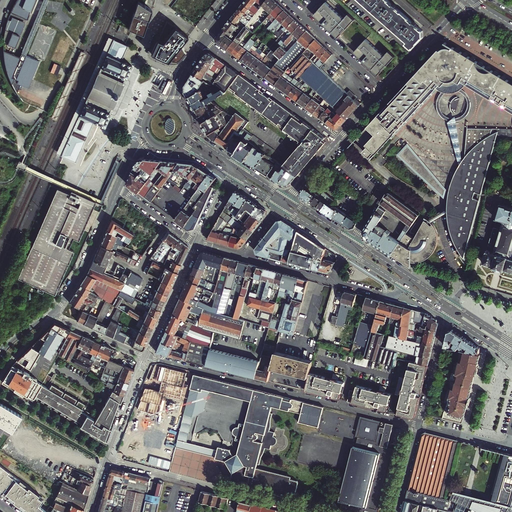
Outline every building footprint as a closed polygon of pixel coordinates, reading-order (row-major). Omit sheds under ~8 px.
[(29,14),(31,11),(33,4),(34,0),(17,0),(16,2),(15,4),(13,7),(13,8),(12,10),(11,12),(18,15),(24,17),(24,18),(28,20),(30,15),(29,14)] [(33,37),(48,0),(43,0),(22,53),(26,55),(33,37)] [(263,0),(246,0),(243,4),(256,14),(263,5),(265,2),(263,0)] [(266,0),(265,2),(263,5),(271,13),(279,4),(274,0),(266,0)] [(361,0),(371,8),(370,8),(376,14),(376,13),(391,25),(390,26),(396,31),(397,30),(407,39),(405,41),(413,48),(423,37),(423,30),(389,0),(361,0)] [(146,28),(152,10),(138,1),(129,29),(131,30),(137,32),(144,35),(146,28)] [(320,21),(337,37),(353,19),(347,13),(342,18),(341,17),(342,17),(324,1),(314,13),(321,20),(320,21)] [(243,4),(240,7),(253,17),(256,14),(243,4)] [(271,13),(266,19),(268,21),(271,18),(274,15),(277,18),(285,10),(279,4),(271,13)] [(253,17),(240,7),(237,11),(250,21),(253,17)] [(274,21),(268,28),(273,33),(290,14),(285,10),(277,18),(274,21)] [(250,21),(237,11),(231,19),(244,29),(246,26),(250,21)] [(273,33),(278,37),(286,30),(287,28),(296,19),(290,14),(273,33)] [(10,31),(20,35),(25,24),(8,19),(7,23),(6,30),(10,31)] [(231,19),(228,24),(235,30),(240,33),(244,29),(231,19)] [(301,24),(296,19),(287,28),(291,32),(289,33),(281,41),(283,43),(301,24)] [(182,45),(188,37),(167,21),(161,34),(152,54),(166,61),(170,62),(172,63),(174,63),(176,62),(178,61),(181,59),(181,58),(186,53),(182,45)] [(235,30),(228,24),(224,28),(228,31),(230,32),(232,34),(235,30)] [(292,39),(296,43),(307,30),(301,24),(283,43),(275,52),(276,53),(280,57),(281,58),(287,52),(283,49),(292,39)] [(227,50),(232,53),(249,29),(247,27),(246,26),(244,29),(240,33),(237,38),(227,50)] [(217,42),(221,45),(227,36),(226,34),(228,31),(224,28),(216,38),(217,42)] [(249,29),(232,53),(236,56),(250,37),(253,33),(249,29)] [(235,30),(232,34),(233,35),(237,38),(240,33),(235,30)] [(289,66),(290,67),(317,39),(307,30),(296,43),(287,52),(281,58),(280,57),(277,62),(275,64),(272,68),(265,78),(275,85),(282,76),(289,66)] [(16,47),(18,40),(20,35),(10,31),(8,38),(4,37),(4,39),(4,42),(16,47)] [(227,36),(221,45),(224,47),(233,35),(232,34),(230,32),(227,36)] [(224,47),(227,50),(237,38),(233,35),(224,47)] [(99,72),(113,39),(108,37),(75,111),(57,151),(63,155),(76,124),(93,85),(95,82),(99,72)] [(250,37),(236,56),(241,60),(249,49),(247,48),(252,40),(253,41),(254,40),(252,39),(253,38),(252,37),(251,38),(250,37)] [(250,67),(255,70),(271,49),(258,37),(254,42),(257,44),(262,49),(263,50),(250,67)] [(362,57),(360,58),(377,74),(394,56),(387,50),(382,56),(381,54),(382,54),(365,38),(354,50),(362,57)] [(76,124),(63,155),(78,162),(95,121),(107,126),(119,98),(120,94),(122,90),(133,66),(123,61),(129,47),(129,46),(125,44),(113,39),(99,72),(95,82),(93,85),(76,124)] [(301,76),(313,62),(310,60),(315,54),(324,45),(317,39),(290,67),(292,69),(294,70),(295,71),(296,72),(298,74),(300,76),(301,76)] [(249,49),(241,60),(246,63),(253,54),(251,53),(257,44),(254,42),(249,49)] [(453,44),(452,45),(451,46),(454,47),(453,48),(453,49),(452,49),(451,48),(450,48),(449,48),(448,48),(447,48),(446,48),(445,48),(444,48),(443,48),(443,49),(442,49),(440,50),(439,50),(393,99),(387,105),(357,138),(365,145),(364,147),(366,149),(364,150),(371,156),(375,152),(395,131),(406,119),(419,105),(423,101),(441,83),(444,86),(445,84),(446,84),(447,85),(448,85),(449,85),(450,85),(451,85),(452,85),(453,85),(454,85),(455,85),(456,85),(457,84),(458,84),(459,83),(460,83),(462,84),(463,82),(464,82),(463,81),(464,80),(469,83),(469,82),(492,96),(498,100),(498,99),(502,101),(502,102),(507,105),(511,107),(511,78),(507,76),(508,76),(505,74),(499,71),(500,71),(497,70),(492,67),(492,66),(490,65),(489,65),(484,62),(482,61),(476,58),(477,57),(474,56),(469,53),(466,51),(466,52),(461,49),(461,48),(459,47),(458,47),(453,44)] [(328,49),(324,45),(315,54),(318,56),(313,62),(315,64),(328,49)] [(253,54),(246,63),(250,67),(263,50),(262,49),(261,49),(259,51),(258,50),(256,53),(256,54),(255,56),(253,54)] [(271,49),(255,70),(260,74),(267,65),(264,63),(265,62),(266,61),(270,56),(272,58),(276,53),(275,52),(271,49)] [(333,54),(328,49),(315,64),(320,68),(333,54)] [(29,87),(35,72),(40,60),(26,55),(22,53),(20,57),(4,50),(4,56),(5,60),(6,67),(8,73),(9,77),(11,81),(19,89),(21,84),(29,87)] [(87,53),(81,51),(51,117),(57,119),(87,53)] [(217,57),(211,52),(207,53),(204,57),(212,62),(213,63),(217,57)] [(265,78),(272,68),(269,66),(271,65),(274,61),(273,61),(274,60),(277,62),(280,57),(276,53),(272,58),(271,59),(272,60),(271,61),(270,61),(267,65),(260,74),(265,78)] [(204,57),(198,67),(217,80),(224,70),(221,68),(219,70),(210,63),(212,62),(204,57)] [(224,70),(228,65),(223,61),(220,65),(219,67),(221,68),(224,70)] [(360,105),(320,68),(315,64),(313,62),(301,76),(303,78),(306,81),(310,85),(318,92),(325,98),(338,110),(340,112),(347,119),(354,112),(360,105)] [(228,65),(224,70),(217,80),(215,82),(227,91),(228,89),(239,74),(228,65)] [(217,80),(198,67),(194,73),(204,79),(204,78),(207,80),(208,78),(213,82),(211,84),(213,85),(215,82),(217,80)] [(204,79),(194,73),(191,77),(201,84),(202,81),(207,85),(210,83),(204,79)] [(228,89),(252,107),(263,94),(259,91),(260,90),(260,89),(259,89),(258,88),(258,87),(239,74),(228,89)] [(275,85),(280,89),(287,79),(282,76),(275,85)] [(294,85),(291,83),(285,92),(289,95),(296,86),(299,82),(301,81),(303,78),(301,76),(300,76),(299,77),(294,85)] [(201,84),(191,77),(189,81),(195,86),(198,88),(201,84)] [(296,86),(289,95),(293,98),(300,89),(302,87),(306,81),(303,78),(301,81),(303,82),(299,88),(296,86)] [(285,92),(291,83),(289,81),(288,80),(287,79),(280,89),(285,92)] [(186,92),(186,93),(195,86),(189,81),(186,85),(186,92)] [(215,82),(213,85),(218,89),(208,94),(193,103),(196,109),(211,101),(224,93),(225,94),(227,91),(215,82)] [(201,89),(189,97),(193,103),(208,94),(218,89),(213,85),(211,84),(210,83),(207,85),(205,86),(201,89)] [(309,96),(305,93),(298,102),(306,108),(313,98),(318,92),(310,85),(308,88),(313,91),(309,96)] [(186,93),(189,97),(201,89),(198,88),(195,86),(186,93)] [(305,93),(300,89),(293,98),(298,102),(305,93)] [(318,92),(313,98),(321,104),(325,98),(318,92)] [(252,107),(259,111),(269,98),(268,97),(264,94),(263,94),(252,107)] [(269,98),(259,111),(297,140),(298,139),(303,143),(297,151),(309,162),(326,143),(323,140),(325,137),(276,101),(275,101),(275,100),(274,100),(273,100),(272,100),(269,98)] [(306,108),(314,114),(319,106),(320,105),(321,104),(313,98),(306,108)] [(196,109),(200,116),(215,107),(214,107),(213,104),(215,103),(211,101),(196,109)] [(215,107),(200,116),(203,122),(220,112),(216,106),(215,107)] [(314,114),(320,118),(325,111),(319,106),(314,114)] [(320,118),(326,123),(332,115),(328,112),(325,111),(320,118)] [(343,124),(347,119),(340,112),(337,115),(335,113),(333,112),(332,113),(329,111),(328,112),(332,115),(343,124)] [(203,122),(210,133),(227,122),(225,118),(224,117),(223,115),(221,112),(220,112),(203,122)] [(235,112),(232,117),(241,124),(245,126),(248,121),(235,112)] [(332,115),(326,123),(335,130),(338,129),(343,124),(332,115)] [(231,117),(227,122),(216,140),(224,145),(234,131),(235,131),(240,125),(241,124),(232,117),(231,117)] [(216,140),(227,122),(210,133),(212,138),(216,140)] [(471,128),(468,157),(466,167),(461,168),(460,169),(457,174),(453,184),(451,188),(450,191),(449,198),(448,205),(448,209),(448,212),(448,216),(450,224),(452,233),(454,239),(455,243),(457,246),(467,249),(499,134),(495,134),(496,130),(496,129),(471,128)] [(246,139),(248,140),(252,136),(243,129),(236,138),(229,148),(232,151),(236,153),(246,139)] [(495,134),(499,134),(511,137),(511,129),(500,129),(499,132),(496,130),(495,134)] [(234,131),(224,145),(229,148),(236,138),(234,136),(237,133),(235,131),(234,131)] [(276,150),(253,135),(252,136),(248,140),(250,141),(254,144),(256,146),(259,148),(263,151),(267,153),(272,156),(276,150)] [(247,160),(254,149),(248,145),(250,141),(248,140),(246,139),(236,153),(247,160)] [(447,188),(409,144),(399,153),(440,200),(447,188)] [(256,152),(259,148),(256,146),(255,147),(254,149),(247,160),(258,167),(267,153),(263,151),(260,155),(256,152)] [(309,162),(297,151),(295,152),(285,165),(289,168),(298,175),(309,162)] [(272,156),(267,153),(258,167),(269,174),(278,161),(272,156)] [(138,170),(141,165),(145,159),(142,159),(138,161),(138,162),(137,162),(134,168),(138,170)] [(147,166),(149,167),(154,160),(153,160),(145,159),(141,165),(143,166),(141,169),(144,171),(145,168),(146,168),(147,166)] [(139,193),(146,183),(149,179),(149,178),(162,161),(158,160),(154,160),(149,167),(147,166),(146,168),(145,168),(144,171),(141,169),(143,166),(141,165),(138,170),(134,168),(128,182),(128,185),(139,193)] [(174,171),(180,162),(170,161),(163,172),(164,173),(157,184),(155,183),(145,197),(151,202),(156,195),(174,171)] [(161,171),(163,172),(170,161),(162,161),(149,178),(153,181),(154,180),(156,182),(157,180),(155,179),(161,171)] [(278,161),(269,174),(274,177),(283,164),(278,161)] [(194,164),(180,162),(174,171),(176,173),(177,171),(181,173),(181,172),(186,175),(190,177),(192,174),(189,171),(194,164)] [(191,178),(197,171),(200,167),(196,165),(194,164),(189,171),(192,174),(190,177),(191,178)] [(285,165),(283,164),(274,177),(280,181),(289,168),(285,165)] [(197,180),(201,175),(205,170),(204,169),(200,167),(197,171),(191,178),(189,182),(187,185),(190,187),(192,185),(193,185),(193,184),(194,184),(197,180)] [(289,168),(280,181),(286,185),(291,184),(298,175),(289,168)] [(184,186),(195,194),(202,184),(206,180),(210,174),(205,170),(201,175),(197,180),(194,184),(193,184),(193,185),(192,185),(190,187),(187,185),(186,184),(184,186)] [(203,198),(201,196),(204,192),(205,189),(208,191),(211,186),(217,178),(210,174),(206,180),(202,184),(195,194),(189,202),(193,205),(197,208),(201,202),(203,198)] [(146,183),(139,193),(145,197),(155,183),(149,179),(146,183)] [(334,199),(311,180),(305,186),(316,193),(327,201),(330,203),(334,199)] [(195,228),(199,219),(203,210),(213,188),(213,187),(211,186),(208,191),(203,198),(201,202),(197,208),(196,210),(191,217),(185,227),(189,230),(195,228)] [(316,193),(305,186),(302,190),(302,195),(310,201),(316,193)] [(57,202),(52,201),(18,279),(55,295),(74,251),(69,249),(72,242),(74,238),(79,240),(84,229),(89,232),(91,225),(92,226),(102,205),(71,191),(70,195),(66,193),(62,191),(57,202)] [(226,206),(232,211),(243,194),(238,191),(232,193),(226,206)] [(369,238),(393,253),(401,240),(407,232),(420,214),(391,192),(387,193),(386,194),(381,203),(408,223),(397,240),(389,235),(391,233),(387,231),(386,233),(385,232),(385,231),(379,227),(379,226),(379,225),(378,224),(385,212),(378,207),(365,230),(369,238)] [(327,201),(316,193),(310,201),(322,208),(327,201)] [(243,194),(232,211),(235,213),(238,215),(249,198),(243,194)] [(238,215),(241,218),(248,209),(253,213),(259,205),(249,198),(238,215)] [(327,201),(322,208),(335,216),(337,208),(330,203),(327,201)] [(483,263),(511,272),(511,207),(500,204),(496,219),(503,221),(501,230),(499,229),(499,228),(494,227),(489,246),(492,247),(491,251),(487,250),(483,263)] [(185,227),(191,217),(196,210),(197,208),(193,205),(191,209),(188,213),(185,216),(180,223),(185,227)] [(259,205),(253,213),(262,220),(267,214),(267,210),(259,205)] [(337,208),(335,216),(343,221),(347,215),(337,208)] [(180,223),(185,216),(188,213),(184,209),(176,220),(180,223)] [(241,218),(255,230),(262,220),(253,213),(248,209),(241,218)] [(233,217),(252,233),(255,230),(241,218),(238,215),(235,213),(233,217)] [(358,222),(347,215),(343,221),(352,227),(355,226),(358,222)] [(208,239),(218,242),(221,232),(217,231),(217,229),(219,229),(219,228),(223,229),(228,222),(220,216),(208,239)] [(239,231),(248,239),(252,233),(233,217),(229,223),(235,228),(239,231)] [(424,218),(412,236),(410,239),(408,237),(409,234),(407,232),(401,240),(393,253),(405,262),(406,260),(408,260),(410,261),(411,261),(412,261),(415,262),(417,261),(419,261),(422,260),(424,259),(427,258),(429,257),(430,256),(433,252),(435,250),(436,247),(437,244),(438,242),(438,239),(438,238),(438,235),(437,232),(437,230),(435,227),(433,224),(429,220),(426,219),(424,218)] [(132,237),(134,233),(137,230),(133,228),(129,227),(127,226),(121,223),(112,219),(107,229),(113,231),(115,226),(127,231),(123,238),(127,241),(128,242),(132,237)] [(290,262),(299,230),(283,219),(278,220),(256,248),(258,253),(290,262)] [(229,245),(234,229),(226,227),(223,231),(223,232),(221,232),(218,242),(229,245)] [(234,246),(239,231),(235,228),(234,229),(229,245),(234,246)] [(125,245),(127,241),(123,238),(116,232),(113,231),(107,229),(100,245),(109,248),(115,251),(118,245),(120,246),(121,244),(125,245)] [(326,248),(299,230),(290,262),(320,270),(326,248)] [(242,247),(248,239),(239,231),(234,246),(239,248),(242,247)] [(166,262),(168,258),(170,251),(170,250),(173,246),(178,239),(169,232),(149,259),(153,260),(161,264),(165,266),(166,262)] [(174,259),(177,255),(180,249),(184,243),(178,239),(173,246),(170,250),(170,251),(168,258),(176,261),(176,260),(174,259)] [(181,264),(183,260),(186,253),(189,248),(188,246),(184,243),(180,249),(177,255),(174,259),(176,260),(176,261),(181,264)] [(131,258),(115,251),(109,248),(100,245),(98,249),(111,255),(112,253),(115,255),(116,256),(129,262),(132,258),(131,258)] [(326,248),(320,270),(328,272),(330,271),(337,259),(336,259),(335,259),(334,261),(327,259),(330,250),(326,248)] [(96,253),(109,259),(111,255),(98,249),(96,253)] [(137,261),(140,255),(139,253),(135,251),(134,251),(131,258),(132,258),(137,261)] [(202,252),(196,266),(207,269),(210,270),(207,276),(213,278),(219,255),(204,251),(202,252)] [(93,260),(106,266),(109,259),(96,253),(93,260)] [(225,257),(219,255),(213,278),(212,281),(218,283),(225,257)] [(225,257),(218,283),(216,291),(223,294),(228,276),(233,259),(225,257)] [(178,267),(180,268),(181,264),(176,261),(168,258),(166,262),(172,265),(178,267)] [(228,276),(223,294),(218,312),(226,314),(231,293),(237,273),(240,261),(233,259),(228,276)] [(91,266),(104,272),(106,266),(93,260),(91,266)] [(172,284),(175,278),(178,272),(166,267),(165,266),(161,264),(153,260),(151,265),(163,270),(165,271),(162,280),(172,284)] [(235,294),(231,293),(226,314),(235,317),(241,296),(249,264),(240,261),(237,273),(241,274),(238,283),(235,294)] [(178,272),(180,268),(178,267),(172,265),(166,262),(165,266),(166,267),(178,272)] [(258,266),(249,264),(241,296),(235,317),(240,319),(246,296),(243,295),(245,290),(248,291),(251,280),(249,279),(250,276),(255,277),(258,266)] [(121,274),(118,281),(103,274),(104,272),(91,266),(87,274),(93,276),(99,279),(110,284),(113,286),(119,289),(121,289),(122,286),(126,280),(128,277),(121,274)] [(196,266),(192,274),(206,279),(207,276),(210,270),(207,269),(196,266)] [(265,268),(258,266),(255,277),(258,278),(256,287),(259,288),(265,268)] [(271,295),(278,272),(265,268),(259,288),(257,297),(261,298),(260,301),(262,302),(258,318),(271,322),(272,317),(276,302),(272,301),(270,300),(270,299),(271,295)] [(284,274),(278,272),(271,295),(274,296),(276,290),(280,291),(284,274)] [(87,279),(96,285),(99,279),(93,276),(87,274),(85,278),(87,279)] [(212,281),(206,279),(192,274),(190,279),(200,283),(199,285),(216,291),(218,283),(212,281)] [(296,290),(299,278),(284,274),(280,291),(278,297),(279,297),(280,295),(284,297),(285,292),(287,287),(290,288),(289,293),(291,293),(289,300),(292,301),(295,290),(296,290)] [(94,288),(96,285),(87,279),(85,278),(81,284),(87,287),(94,292),(98,295),(102,297),(103,298),(104,294),(101,292),(94,288)] [(295,290),(292,301),(291,304),(287,303),(279,330),(294,334),(309,280),(299,278),(296,290),(295,290)] [(223,294),(216,291),(199,285),(200,283),(190,279),(182,298),(218,312),(223,294)] [(120,290),(129,295),(134,284),(126,280),(122,286),(121,289),(120,290)] [(170,290),(172,284),(162,280),(160,285),(167,288),(170,290)] [(77,290),(74,295),(79,299),(83,301),(87,304),(92,307),(96,298),(98,295),(94,292),(87,287),(81,284),(77,290)] [(112,304),(117,297),(118,294),(120,290),(121,289),(119,289),(113,286),(110,284),(106,292),(104,294),(103,298),(105,299),(111,303),(112,304)] [(168,295),(170,290),(167,288),(160,285),(158,290),(168,295)] [(165,300),(168,295),(158,290),(152,288),(150,293),(159,297),(165,300)] [(246,296),(240,319),(245,321),(252,323),(254,317),(245,314),(250,295),(251,292),(248,291),(245,290),(243,295),(246,296)] [(357,294),(345,291),(344,296),(339,314),(338,314),(337,317),(333,316),(331,323),(342,326),(349,305),(353,306),(357,294)] [(165,300),(159,297),(150,293),(147,298),(163,305),(165,300)] [(79,307),(83,301),(79,299),(74,295),(70,301),(75,304),(79,307)] [(257,297),(250,295),(245,314),(254,317),(252,323),(269,328),(271,322),(258,318),(262,302),(260,301),(261,298),(257,297)] [(95,321),(96,319),(100,309),(105,299),(103,298),(102,297),(100,302),(96,310),(92,308),(88,316),(84,324),(92,328),(95,321)] [(112,304),(117,307),(122,299),(117,297),(112,304)] [(381,301),(367,297),(364,309),(372,311),(369,323),(374,325),(381,301)] [(161,310),(163,305),(147,298),(145,302),(147,303),(161,310)] [(245,321),(240,319),(235,317),(226,314),(218,312),(182,298),(174,315),(215,330),(240,339),(245,321)] [(104,317),(105,317),(111,303),(105,299),(100,309),(96,319),(95,321),(101,323),(104,317)] [(395,304),(381,301),(374,325),(368,347),(365,357),(396,365),(397,358),(399,350),(382,346),(385,334),(378,332),(380,323),(384,324),(387,315),(391,317),(395,304)] [(148,312),(158,316),(161,310),(147,303),(146,306),(149,308),(148,312)] [(84,324),(88,316),(92,308),(92,307),(87,304),(83,309),(82,312),(78,321),(84,324)] [(405,307),(395,304),(391,317),(391,320),(393,321),(393,322),(397,323),(395,336),(400,337),(405,307)] [(142,317),(142,316),(124,307),(118,308),(117,310),(124,313),(144,322),(153,327),(158,316),(148,312),(144,319),(142,318),(142,317)] [(421,323),(421,325),(423,325),(426,313),(405,307),(400,337),(408,339),(408,335),(409,330),(414,331),(416,324),(414,323),(415,322),(421,323)] [(105,333),(113,337),(117,328),(120,322),(124,313),(117,310),(116,309),(111,320),(108,326),(105,333)] [(426,313),(423,325),(422,327),(437,331),(439,324),(438,320),(426,313)] [(215,330),(174,315),(167,330),(192,340),(212,345),(215,330)] [(105,333),(108,326),(101,323),(95,321),(92,328),(105,333)] [(361,321),(354,343),(368,347),(374,325),(369,323),(361,321)] [(146,344),(131,337),(129,337),(130,336),(120,331),(123,324),(120,322),(117,328),(113,337),(141,349),(144,348),(146,344)] [(153,327),(144,322),(140,331),(149,335),(153,327)] [(71,330),(55,323),(12,365),(1,383),(33,400),(35,397),(59,353),(71,330)] [(434,345),(437,331),(422,327),(423,325),(421,325),(420,331),(426,332),(425,337),(419,335),(419,336),(416,335),(412,334),(410,335),(408,335),(408,339),(434,345)] [(146,344),(149,335),(140,331),(132,327),(131,329),(134,330),(133,332),(131,337),(146,344)] [(83,335),(71,330),(59,353),(60,353),(70,360),(72,355),(77,346),(83,335)] [(163,337),(176,342),(177,340),(185,343),(184,348),(183,351),(184,351),(189,352),(192,340),(167,330),(163,337)] [(449,331),(445,346),(458,349),(465,338),(453,330),(449,331)] [(399,350),(430,358),(434,345),(408,339),(400,337),(395,336),(387,334),(385,334),(382,346),(399,350)] [(94,340),(83,335),(77,346),(86,350),(85,352),(88,354),(87,355),(89,356),(91,352),(89,351),(94,340)] [(163,337),(161,342),(174,347),(175,344),(176,345),(178,346),(177,347),(179,347),(179,346),(180,344),(176,342),(163,337)] [(242,337),(241,341),(257,345),(258,341),(242,337)] [(472,342),(465,338),(458,349),(461,350),(464,346),(468,349),(472,342)] [(101,344),(94,340),(89,351),(91,352),(92,353),(90,357),(94,359),(101,344)] [(192,340),(189,352),(187,361),(206,366),(211,348),(212,345),(192,340)] [(158,354),(172,357),(174,351),(172,350),(173,349),(174,347),(161,342),(157,351),(158,354)] [(468,349),(467,351),(480,354),(480,348),(472,342),(468,349)] [(277,346),(265,343),(262,355),(274,358),(276,351),(277,346)] [(101,344),(94,359),(96,360),(100,361),(102,357),(107,346),(101,344)] [(107,346),(102,357),(108,359),(113,349),(107,346)] [(211,348),(206,366),(228,371),(228,370),(232,371),(234,371),(234,373),(249,376),(254,359),(211,348)] [(113,349),(108,359),(112,361),(116,351),(113,349)] [(397,358),(410,361),(428,365),(430,358),(399,350),(397,358)] [(272,368),(309,377),(310,373),(311,367),(313,360),(276,351),(274,358),(272,368)] [(447,405),(444,419),(450,421),(462,424),(464,417),(465,418),(468,406),(470,398),(475,375),(476,375),(478,367),(477,367),(480,354),(467,351),(465,351),(464,354),(460,353),(458,361),(455,360),(444,405),(447,405)] [(77,357),(72,355),(70,360),(88,371),(92,362),(94,359),(90,357),(89,357),(87,356),(79,353),(77,357)] [(256,378),(268,381),(272,368),(274,358),(262,355),(260,361),(256,378)] [(356,356),(354,363),(366,366),(368,359),(356,356)] [(129,383),(134,370),(112,361),(108,359),(105,367),(103,372),(119,378),(129,383)] [(260,361),(254,359),(249,376),(256,378),(260,361)] [(397,414),(413,418),(415,416),(428,365),(410,361),(397,414)] [(103,372),(105,367),(97,364),(96,363),(95,363),(92,362),(88,371),(100,379),(103,372)] [(305,390),(340,399),(344,382),(338,380),(332,379),(310,373),(309,377),(305,390)] [(200,388),(210,390),(233,396),(251,400),(244,424),(241,423),(240,428),(238,428),(236,428),(235,429),(234,431),(234,432),(234,433),(235,435),(236,435),(238,436),(236,440),(240,441),(237,454),(234,455),(230,449),(218,446),(217,449),(215,457),(215,458),(226,461),(233,471),(230,482),(294,499),(298,482),(297,480),(290,478),(291,476),(257,467),(258,464),(259,464),(260,461),(261,457),(262,455),(264,453),(264,452),(266,448),(270,449),(272,444),(273,444),(275,444),(276,443),(276,442),(276,441),(276,440),(276,439),(275,437),(273,437),(275,432),(270,431),(271,427),(270,421),(271,419),(272,413),(271,412),(272,406),(301,413),(299,421),(319,426),(324,407),(195,374),(191,388),(200,391),(200,388)] [(401,377),(397,394),(401,395),(405,378),(401,377)] [(112,380),(111,383),(127,389),(129,383),(119,378),(117,382),(112,380)] [(127,389),(111,383),(108,382),(107,384),(107,385),(110,386),(114,388),(113,391),(124,395),(127,389)] [(49,388),(42,384),(35,397),(81,424),(80,427),(86,431),(87,428),(90,430),(89,432),(106,442),(112,428),(106,426),(107,424),(109,425),(119,402),(121,402),(124,395),(112,390),(95,421),(93,420),(95,415),(82,408),(84,403),(52,384),(49,388)] [(352,402),(387,411),(391,394),(385,393),(379,391),(357,385),(356,391),(351,390),(349,395),(347,401),(352,402)] [(180,429),(176,447),(215,457),(217,449),(187,442),(193,417),(194,417),(205,410),(210,390),(200,388),(200,391),(191,388),(180,429)] [(0,423),(12,431),(22,416),(0,402),(0,423)] [(355,447),(353,447),(348,467),(341,493),(339,501),(342,502),(340,511),(341,511),(378,511),(395,449),(388,448),(393,427),(389,426),(390,424),(361,416),(355,437),(358,437),(355,447)] [(423,435),(409,489),(429,494),(444,498),(446,493),(458,441),(442,437),(440,436),(426,433),(423,435)] [(511,511),(511,454),(503,452),(491,498),(468,492),(454,489),(452,495),(458,498),(457,501),(454,511),(406,499),(404,510),(411,511),(511,511)] [(123,479),(125,471),(113,468),(111,469),(109,475),(115,477),(114,479),(117,480),(122,482),(122,484),(128,486),(129,481),(123,479)] [(131,472),(125,471),(123,479),(129,481),(130,478),(131,472)] [(0,493),(24,511),(44,511),(45,511),(37,505),(41,499),(34,495),(34,493),(26,488),(26,489),(0,472),(0,493)] [(92,485),(94,479),(76,472),(73,477),(92,485)] [(151,478),(138,474),(136,480),(136,483),(149,487),(151,478)] [(124,489),(122,494),(126,495),(127,489),(128,486),(122,484),(122,485),(117,483),(118,482),(114,481),(114,479),(115,477),(109,475),(107,481),(113,483),(119,485),(119,487),(122,488),(121,489),(124,489)] [(90,489),(92,485),(73,477),(71,481),(90,489)] [(82,511),(89,494),(69,485),(63,481),(49,505),(53,506),(56,508),(65,511),(66,511),(82,511)] [(89,494),(90,489),(71,481),(69,485),(89,494)] [(120,492),(120,493),(122,494),(124,489),(121,489),(122,488),(119,487),(119,485),(113,483),(107,481),(106,486),(119,490),(119,491),(120,492)] [(149,487),(136,483),(129,481),(128,486),(127,489),(148,493),(149,487)] [(119,496),(120,493),(120,492),(119,491),(119,490),(106,486),(105,491),(117,495),(119,496)] [(123,508),(121,511),(156,511),(159,501),(146,499),(148,493),(127,489),(126,495),(125,499),(123,508)] [(454,511),(457,501),(449,499),(447,505),(428,500),(429,494),(409,489),(406,499),(454,511)] [(117,495),(105,491),(103,496),(115,500),(117,495)] [(228,498),(202,491),(200,500),(226,507),(228,498)] [(155,495),(148,493),(146,499),(159,501),(160,496),(155,495)] [(101,502),(116,506),(118,501),(116,500),(115,500),(103,496),(101,502)] [(117,499),(116,500),(118,501),(116,506),(123,508),(125,499),(121,498),(119,496),(118,499),(117,499)] [(240,501),(237,511),(250,511),(252,504),(240,501)] [(115,511),(116,506),(101,502),(100,507),(115,511)]
